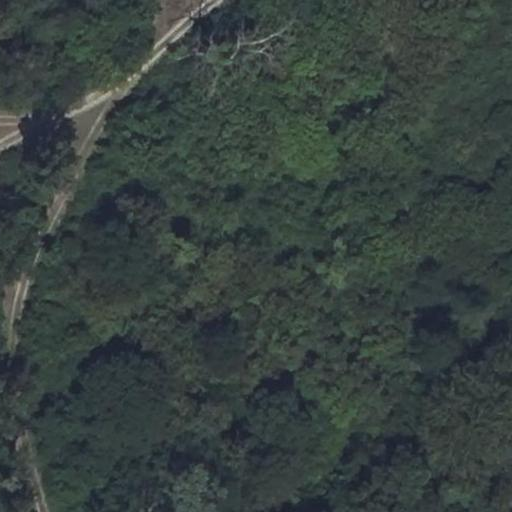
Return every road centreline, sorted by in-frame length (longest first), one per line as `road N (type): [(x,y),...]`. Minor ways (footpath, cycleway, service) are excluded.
road 1 (track): [(43,511),(10,346),(28,255),(140,75)]
road 2 (track): [(0,139),(140,75)]
